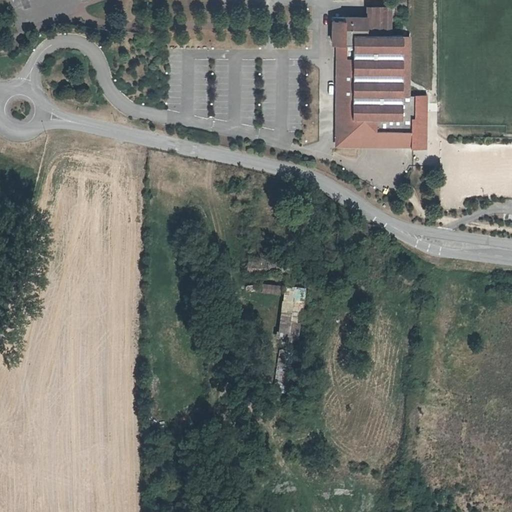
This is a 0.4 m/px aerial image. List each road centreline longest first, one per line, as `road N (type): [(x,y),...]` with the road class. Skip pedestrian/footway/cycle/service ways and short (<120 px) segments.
road 1 (unclassified): [(40,115),(268,165),(308,177),(421,238),(511,252)]
road 2 (track): [(405,511),(410,417),(439,241)]
